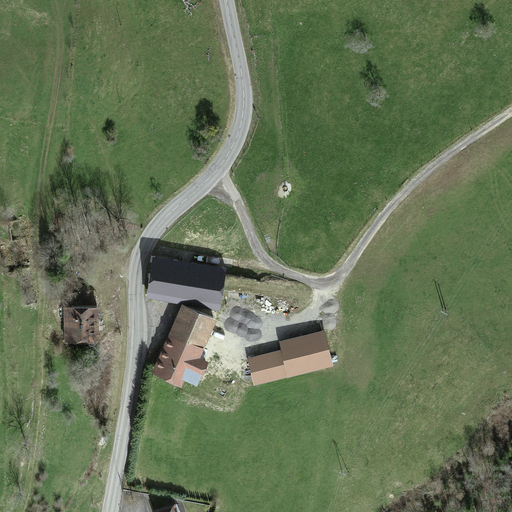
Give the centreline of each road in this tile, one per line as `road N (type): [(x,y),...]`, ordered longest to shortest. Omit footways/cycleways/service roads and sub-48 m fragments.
road 1 (primary): [(109,507),(135,353),(141,249),(219,168),(243,115),(227,0)]
road 2 (track): [(219,168),(269,261),(332,280),(426,169),(511,111)]
road 3 (track): [(62,50),(36,204),(41,299)]
road 4 (track): [(22,511),(33,457),(41,299)]
